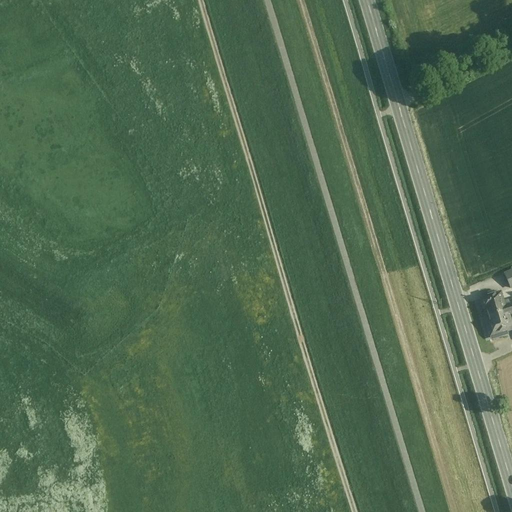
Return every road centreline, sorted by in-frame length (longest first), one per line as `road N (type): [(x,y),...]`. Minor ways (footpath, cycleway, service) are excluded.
road 1 (track): [(301,0),(455,511)]
road 2 (track): [(200,0),(353,511)]
road 3 (secondary): [(511,483),(366,0)]
road 4 (track): [(511,41),(398,106)]
